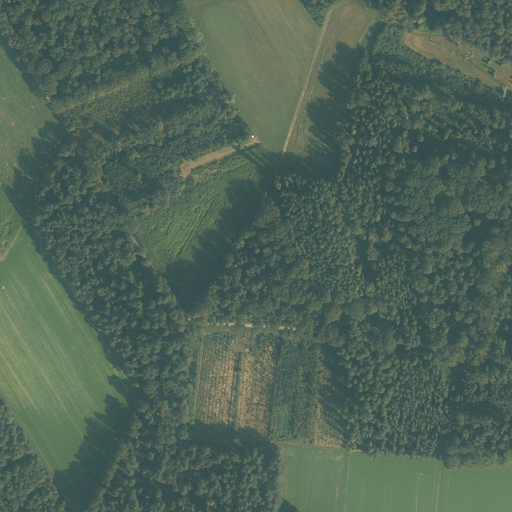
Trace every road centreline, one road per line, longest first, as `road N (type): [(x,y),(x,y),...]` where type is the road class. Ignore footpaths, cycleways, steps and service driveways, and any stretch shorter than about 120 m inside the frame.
road 1 (track): [(188,323),(0,16)]
road 2 (track): [(334,0),(276,171),(188,323)]
road 3 (track): [(486,358),(277,327),(188,323)]
road 4 (track): [(80,511),(188,323)]
